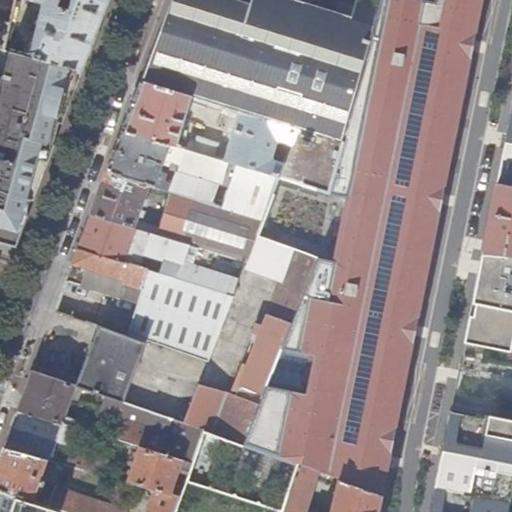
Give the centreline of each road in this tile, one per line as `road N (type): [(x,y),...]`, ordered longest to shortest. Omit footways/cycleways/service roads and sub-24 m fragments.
road 1 (residential): [(503,0),(406,511)]
road 2 (residential): [(140,0),(0,377)]
